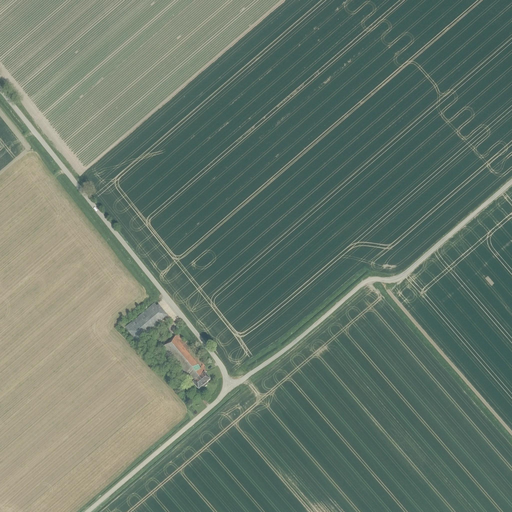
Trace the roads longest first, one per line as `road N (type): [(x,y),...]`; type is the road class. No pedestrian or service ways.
road 1 (unclassified): [(230,388),(219,363),(0,89)]
road 2 (unclassified): [(230,388),(359,286),(404,274),(511,181)]
road 3 (unclassified): [(88,511),(230,388)]
